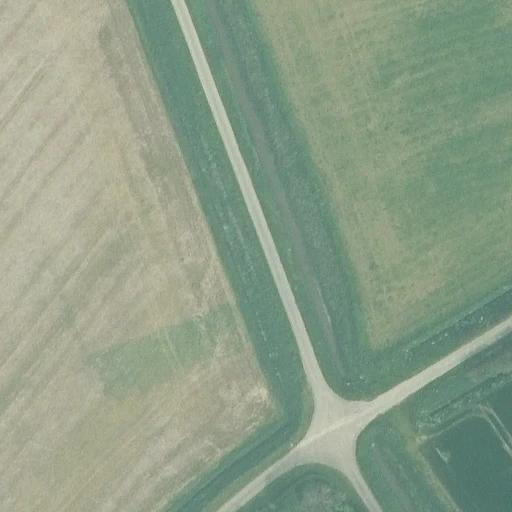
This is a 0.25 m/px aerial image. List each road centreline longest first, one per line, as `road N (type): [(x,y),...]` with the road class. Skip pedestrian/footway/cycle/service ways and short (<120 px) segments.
road 1 (unclassified): [(330,437),(299,329),(176,0)]
road 2 (unclassified): [(330,437),(511,324)]
road 3 (unclassified): [(225,511),(330,437)]
